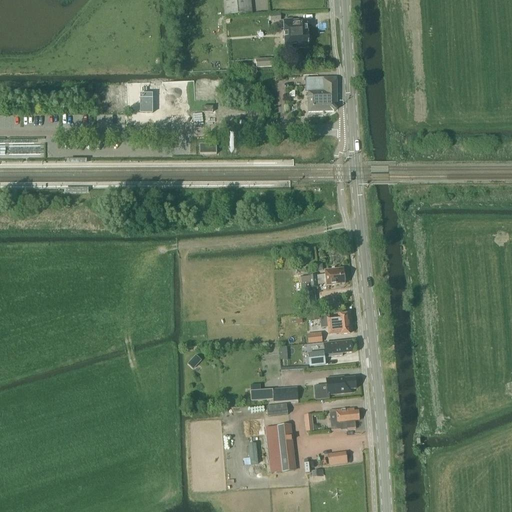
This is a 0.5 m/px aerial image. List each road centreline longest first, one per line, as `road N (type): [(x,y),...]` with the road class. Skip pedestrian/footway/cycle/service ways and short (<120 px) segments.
road 1 (primary): [(386,511),(352,130)]
road 2 (unclassified): [(0,132),(352,130)]
road 3 (primary): [(352,130),(344,0)]
